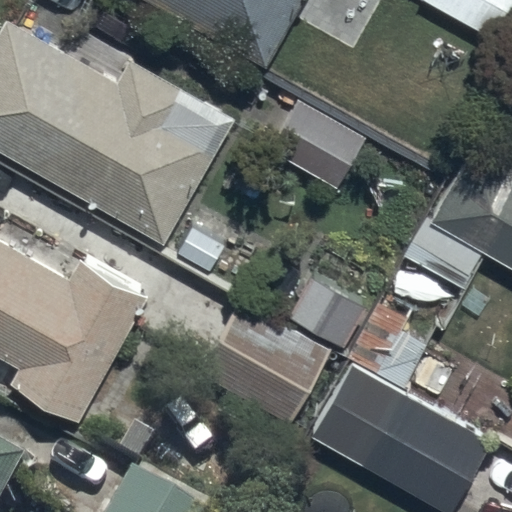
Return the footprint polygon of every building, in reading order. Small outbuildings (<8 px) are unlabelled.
[(149,0),(271,69),(310,0),(149,0)] [(130,61),(118,84),(6,25),(0,35),(0,158),(171,247),(239,117),(130,61)] [(304,101),(277,148),(346,186),(372,140),(304,101)] [(431,209),(511,254),(511,152),(475,131),(431,209)] [(69,278),(0,239),(0,359),(22,371),(15,385),(82,423),(151,298),(80,259),(69,278)] [(311,261),(284,303),(340,340),(367,297),(311,261)] [(408,305),(377,290),(348,348),(404,376),(426,333),(401,320),(408,305)] [(333,353),(240,300),(197,375),(290,428),(333,353)] [(451,502),(491,430),(352,353),(312,426),(451,502)] [(0,462),(0,511),(4,511),(24,476),(0,462)] [(196,511),(137,477),(116,511),(196,511)]
